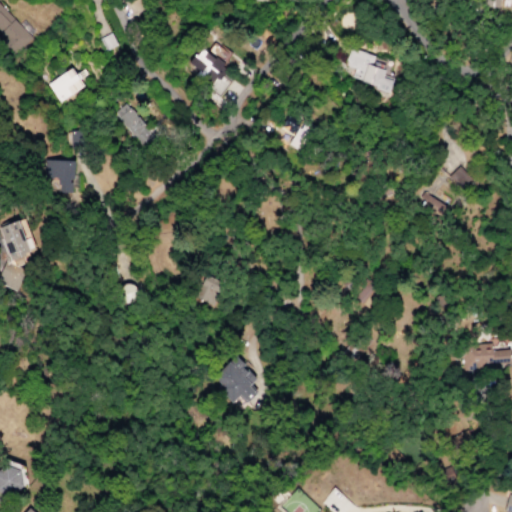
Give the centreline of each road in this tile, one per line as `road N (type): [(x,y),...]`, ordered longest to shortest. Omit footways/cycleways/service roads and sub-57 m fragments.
road 1 (residential): [(103,224),(209,138),(333,0)]
road 2 (residential): [(511,139),(382,0)]
road 3 (residential): [(209,138),(137,61),(108,0)]
road 4 (residential): [(216,130),(277,200),(283,245),(275,272)]
